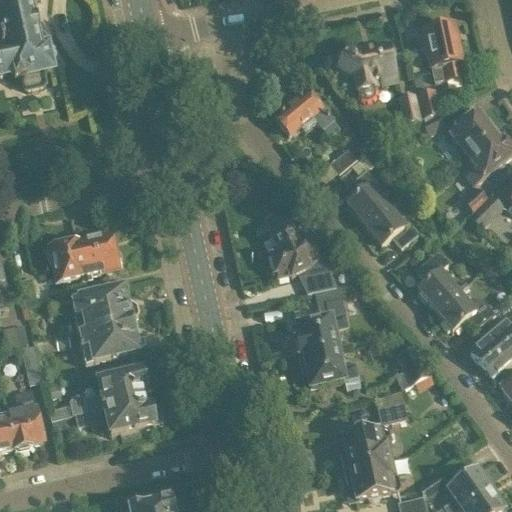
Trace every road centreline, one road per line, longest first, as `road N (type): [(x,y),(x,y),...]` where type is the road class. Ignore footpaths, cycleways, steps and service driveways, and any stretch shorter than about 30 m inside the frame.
road 1 (residential): [(511,455),(249,127),(227,17)]
road 2 (tertiary): [(238,452),(174,171)]
road 3 (residential): [(0,503),(238,452)]
road 4 (residential): [(0,212),(174,171)]
road 5 (tertiary): [(174,171),(144,37)]
